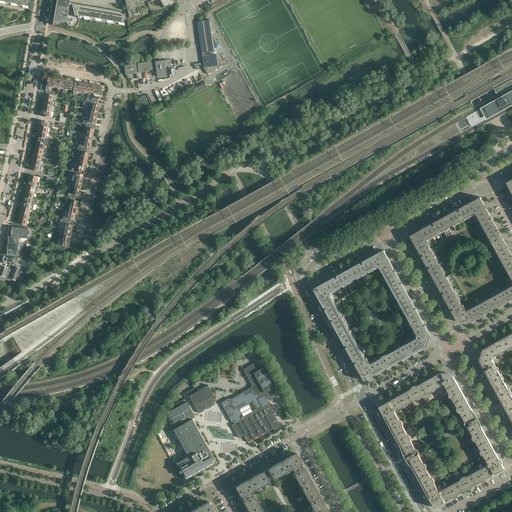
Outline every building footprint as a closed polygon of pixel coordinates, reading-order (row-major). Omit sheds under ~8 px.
[(0,0),(0,3),(5,4),(10,3),(11,5),(17,6),(17,7),(17,6),(22,5),(22,7),(28,8),(28,9),(29,9),(27,3),(30,3),(29,0),(0,0)] [(79,21),(79,20),(78,18),(79,18),(78,17),(83,16),(84,18),(84,19),(84,18),(89,17),(89,19),(90,20),(90,19),(95,18),(95,20),(95,21),(96,21),(96,20),(100,19),(101,21),(101,22),(101,21),(106,20),(107,22),(107,23),(107,22),(112,21),(113,23),(113,24),(113,23),(118,22),(118,24),(124,25),(124,26),(125,26),(123,20),(126,20),(124,13),(124,14),(110,12),(110,10),(79,5),(70,3),(70,0),(57,0),(53,25),(66,22),(66,23),(67,24),(68,25),(69,26),(70,26),(71,27),(72,27),(74,27),(75,26),(76,26),(77,25),(77,24),(78,24),(78,23),(79,22),(79,21)] [(175,3),(173,0),(126,0),(126,1),(125,1),(125,0),(129,18),(129,17),(134,16),(134,14),(138,13),(138,14),(137,8),(138,8),(140,7),(140,6),(141,4),(141,3),(141,2),(146,1),(146,0),(150,0),(150,1),(150,2),(157,0),(157,1),(158,1),(159,2),(160,2),(161,2),(164,8),(164,7),(168,5),(169,5),(168,5),(170,4),(170,6),(170,5),(174,3),(175,3)] [(197,22),(197,26),(204,68),(207,74),(222,66),(215,54),(210,20),(197,22)] [(165,65),(168,64),(167,60),(125,66),(126,74),(156,70),(157,77),(166,76),(165,65)] [(73,81),(64,80),(63,88),(68,89),(69,87),(72,87),(73,81)] [(204,81),(195,86),(197,91),(207,86),(204,81)] [(84,91),(86,83),(78,82),(78,84),(75,83),(73,91),(84,92),(84,91)] [(94,92),(95,85),(86,83),(84,91),(94,92)] [(44,99),(52,101),(54,92),(46,91),(46,94),(45,94),(44,99)] [(151,107),(144,95),(139,98),(145,109),(147,108),(148,109),(151,107)] [(91,110),(98,111),(100,105),(97,105),(98,99),(92,98),(91,100),(86,99),(85,102),(88,103),(88,105),(87,109),(91,110)] [(90,112),(90,116),(97,117),(98,111),(91,110),(87,109),(84,108),(84,111),(90,112)] [(95,123),(97,117),(90,116),(87,115),(85,121),(83,120),(83,123),(86,124),(92,126),(93,123),(95,123)] [(85,133),(93,135),(94,129),(91,129),(92,126),(86,124),(85,128),(87,128),(85,133)] [(91,141),(93,135),(85,133),(79,132),(78,134),(85,136),(84,139),(91,141)] [(81,145),(81,148),(80,148),(87,149),(87,146),(90,147),(91,141),(84,139),(83,145),(81,145)] [(86,152),(87,149),(80,148),(81,148),(77,147),(76,150),(80,151),(81,152),(80,157),(87,159),(89,153),(86,152)] [(85,171),(86,165),(79,163),(76,163),(75,168),(72,167),(71,171),(75,172),(81,173),(82,170),(85,171)] [(71,181),(75,182),(82,184),(83,178),(80,177),(81,174),(75,173),(75,172),(70,171),(69,175),(73,175),(71,181)] [(35,188),(38,189),(39,183),(36,183),(28,181),(27,186),(35,188)] [(38,189),(35,188),(27,186),(25,191),(33,193),(36,194),(38,189)] [(70,196),(76,198),(76,195),(79,195),(81,190),(73,188),(72,194),(70,193),(70,196)] [(75,201),(76,198),(70,196),(69,200),(70,200),(69,206),(76,207),(78,201),(75,201)] [(486,209),(482,200),(480,197),(464,206),(469,216),(474,214),(475,215),(476,215),(486,209)] [(469,216),(464,206),(452,212),(458,223),(469,216)] [(494,222),(486,209),(476,215),(483,228),(494,222)] [(65,217),(64,220),(70,222),(71,219),(74,219),(75,213),(68,212),(66,217),(65,217)] [(461,229),(458,223),(452,212),(444,217),(438,220),(443,231),(447,237),(452,234),(448,228),(450,227),(453,225),(456,231),(461,229)] [(64,220),(61,219),(60,223),(62,223),(61,229),(71,231),(72,225),(69,225),(70,222),(64,220)] [(443,231),(438,220),(426,227),(432,237),(443,231)] [(501,235),(494,222),(483,228),(490,240),(501,235)] [(27,244),(28,228),(11,227),(9,227),(8,236),(8,243),(18,244),(18,243),(19,243),(19,245),(19,246),(21,247),(22,243),(27,244)] [(427,240),(432,237),(426,227),(410,236),(416,248),(427,242),(428,241),(427,240)] [(62,235),(70,237),(71,231),(61,229),(57,228),(56,230),(63,232),(62,235)] [(68,243),(70,237),(62,235),(59,235),(58,240),(57,240),(56,244),(65,246),(66,243),(68,243)] [(508,249),(505,242),(501,235),(490,240),(484,244),(487,249),(493,245),(494,247),(496,250),(490,253),(492,258),(498,255),(508,249)] [(434,255),(431,250),(427,242),(416,248),(424,261),(434,255)] [(511,265),(511,255),(508,249),(498,255),(506,269),(511,265)] [(390,262),(384,250),(374,255),(368,259),(373,269),(378,267),(379,268),(380,268),(390,262)] [(441,268),(438,263),(434,255),(424,261),(431,273),(441,268)] [(373,269),(368,259),(356,266),(361,276),(373,269)] [(398,277),(390,262),(380,268),(388,283),(398,277)] [(445,275),(444,273),(450,269),(447,264),(441,268),(431,273),(435,280),(438,288),(449,282),(455,279),(452,274),(446,277),(445,275)] [(14,266),(10,278),(10,279),(15,281),(20,268),(14,266)] [(365,282),(361,276),(356,266),(349,269),(342,273),(347,284),(351,290),(355,287),(352,281),(355,280),(356,279),(360,285),(365,282)] [(347,284),(342,273),(330,280),(335,290),(347,284)] [(404,288),(398,277),(388,283),(394,294),(404,288)] [(331,293),(335,290),(330,280),(314,289),(315,292),(320,301),(330,295),(332,294),(331,293)] [(457,296),(453,289),(449,282),(438,288),(446,302),(457,296)] [(511,299),(511,293),(508,286),(496,293),(503,304),(511,299)] [(409,296),(406,290),(404,288),(394,294),(388,297),(391,302),(397,298),(398,301),(399,303),(393,306),(396,311),(402,308),(412,302),(409,296)] [(503,304),(496,293),(494,288),(489,291),(491,296),(492,297),(490,298),(488,299),(487,298),(484,293),(479,296),(482,301),(488,312),(490,311),(496,308),(501,305),(503,304)] [(339,310),(334,302),(330,295),(320,301),(328,316),(339,310)] [(466,310),(463,304),(462,305),(457,296),(446,302),(454,316),(466,310)] [(28,300),(0,315),(0,318),(29,302),(28,300)] [(488,312),(482,301),(470,307),(477,319),(488,312)] [(420,316),(412,302),(402,308),(410,322),(420,316)] [(470,307),(466,310),(454,316),(457,322),(457,321),(467,324),(466,324),(467,324),(477,319),(470,307)] [(345,321),(342,316),(339,310),(328,316),(334,327),(345,321)] [(428,331),(420,316),(410,322),(415,331),(414,332),(416,337),(428,331)] [(349,328),(347,326),(353,322),(351,318),(345,321),(334,327),(338,334),(342,341),(353,335),(359,332),(356,327),(350,330),(349,328)] [(428,345),(431,336),(428,331),(416,337),(412,339),(418,351),(428,345)] [(511,333),(510,335),(497,342),(502,352),(510,348),(511,352),(511,333)] [(360,349),(356,342),(353,335),(342,341),(350,355),(360,349)] [(418,351),(412,339),(400,346),(406,358),(418,351)] [(406,358),(400,346),(397,341),(393,344),(395,349),(396,350),(394,351),(392,352),(391,351),(388,346),(383,349),(386,354),(392,365),(399,361),(406,358)] [(502,352),(497,342),(482,350),(480,355),(492,358),(492,357),(495,355),(495,356),(502,352)] [(370,363),(367,358),(365,358),(360,349),(350,355),(358,369),(370,363)] [(392,365),(386,354),(374,360),(380,372),(392,365)] [(498,370),(493,362),(493,363),(491,360),(492,358),(480,355),(479,361),(487,376),(498,370)] [(380,372),(374,360),(370,363),(358,369),(359,371),(363,378),(364,381),(380,372)] [(274,413),(265,397),(268,396),(269,396),(277,392),(277,391),(277,390),(275,386),(276,386),(265,367),(260,369),(256,362),(243,369),(252,385),(251,388),(246,390),(230,399),(232,402),(230,403),(227,399),(220,403),(231,422),(232,421),(233,422),(234,421),(235,423),(231,425),(239,438),(244,435),(248,442),(273,428),(274,431),(281,427),(274,416),(276,414),(275,412),(274,413)] [(508,383),(505,378),(503,379),(498,370),(487,376),(495,390),(505,384),(508,383)] [(461,390),(453,377),(452,377),(453,376),(452,376),(451,375),(450,374),(449,373),(446,373),(445,373),(443,373),(442,373),(441,373),(441,374),(440,373),(439,374),(449,393),(451,396),(461,390)] [(449,393),(439,374),(422,383),(428,393),(434,390),(437,394),(436,395),(437,396),(439,399),(449,393)] [(419,398),(422,397),(427,406),(432,403),(427,394),(428,393),(422,383),(416,386),(415,386),(414,386),(413,386),(412,387),(411,388),(411,389),(389,401),(390,403),(395,411),(412,402),(415,407),(420,405),(417,399),(419,398)] [(511,392),(510,394),(505,384),(495,390),(504,406),(511,420),(511,392)] [(214,402),(211,398),(214,396),(209,387),(208,385),(197,391),(189,396),(198,413),(215,404),(214,402)] [(189,396),(197,391),(195,387),(187,392),(189,396)] [(472,410),(461,390),(451,396),(461,416),(472,410)] [(195,417),(185,399),(177,403),(175,404),(177,407),(167,412),(168,413),(172,420),(170,422),(174,429),(175,428),(184,423),(185,423),(187,422),(186,422),(192,419),(195,417)] [(396,414),(395,411),(390,403),(389,401),(379,407),(381,412),(381,413),(381,414),(381,415),(382,415),(382,416),(383,417),(384,417),(385,417),(386,420),(396,414)] [(482,428),(478,421),(477,419),(472,410),(461,416),(462,417),(457,420),(460,425),(465,422),(466,424),(468,427),(462,430),(465,435),(470,432),(472,434),(482,428)] [(404,429),(401,423),(396,414),(386,420),(394,434),(404,429)] [(185,480),(216,463),(207,446),(192,419),(186,422),(187,422),(185,423),(184,423),(175,428),(191,455),(177,463),(176,463),(184,476),(185,480)] [(490,443),(482,428),(472,434),(480,448),(490,443)] [(412,443),(409,438),(404,429),(394,434),(402,448),(412,443)] [(426,456),(424,451),(418,454),(417,451),(416,449),(421,446),(418,441),(413,444),(412,443),(402,448),(406,457),(412,467),(422,461),(421,459),(426,456)] [(498,457),(490,443),(480,448),(487,462),(498,457)] [(302,463),(297,454),(296,453),(282,461),(282,462),(288,472),(288,471),(289,470),(290,471),(292,469),(293,471),(295,470),(296,471),(303,467),(301,463),(302,463)] [(504,469),(502,464),(502,463),(502,462),(502,461),(501,460),(501,459),(500,459),(499,459),(498,457),(487,462),(489,465),(493,473),(494,475),(504,469)] [(288,472),(282,462),(282,461),(267,469),(273,480),(274,479),(273,478),(275,478),(286,473),(285,472),(287,471),(288,472)] [(430,476),(425,466),(422,461),(412,467),(420,481),(430,476)] [(494,475),(493,473),(489,465),(488,465),(472,473),(478,484),(481,482),(482,482),(483,482),(484,482),(485,482),(485,481),(486,481),(486,480),(486,479),(494,475)] [(312,482),(308,475),(304,467),(303,467),(296,471),(293,473),(293,474),(294,473),(295,475),(294,475),(300,486),(301,485),(302,487),(301,487),(301,488),(312,482)] [(472,487),(478,484),(472,473),(471,474),(468,469),(463,471),(466,476),(465,476),(464,476),(463,477),(462,477),(461,478),(461,479),(458,474),(453,477),(456,482),(440,491),(440,492),(439,492),(445,502),(452,498),(453,498),(454,498),(455,498),(456,498),(456,497),(457,497),(457,496),(458,496),(458,495),(466,490),(467,490),(468,490),(469,490),(470,490),(471,489),(472,488),(472,487)] [(270,482),(267,476),(264,471),(249,479),(255,490),(256,489),(255,489),(257,488),(257,489),(268,483),(267,482),(269,481),(269,482),(270,482)] [(438,490),(434,482),(430,476),(420,481),(428,495),(438,490)] [(253,490),(255,489),(255,490),(249,479),(235,486),(240,497),(241,496),(244,500),(251,496),(250,495),(251,494),(252,494),(251,492),(253,491),(253,490)] [(320,496),(316,489),(312,482),(301,488),(302,487),(303,489),(302,489),(308,500),(309,499),(310,501),(309,502),(320,496)] [(445,502),(439,492),(438,490),(428,495),(429,497),(428,498),(428,499),(428,500),(429,501),(430,502),(431,503),(432,503),(434,508),(445,502)] [(261,507),(258,502),(255,497),(254,497),(253,496),(254,495),(251,496),(244,500),(243,501),(248,511),(256,511),(262,509),(261,509),(260,508),(261,507)] [(324,503),(320,496),(309,502),(310,502),(311,503),(310,504),(313,509),(314,511),(324,511),(328,510),(324,503)] [(214,511),(209,502),(209,501),(194,509),(195,511),(213,511),(214,511)]
